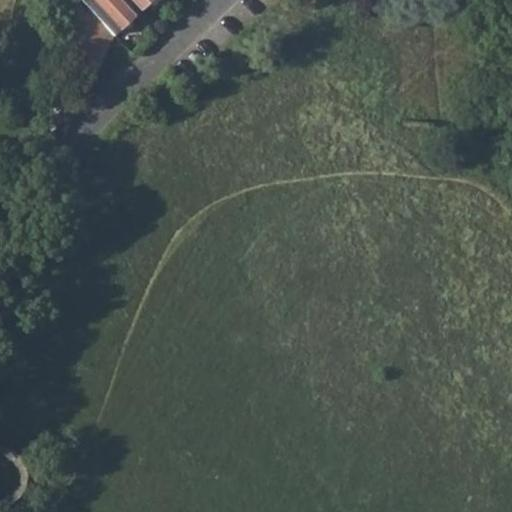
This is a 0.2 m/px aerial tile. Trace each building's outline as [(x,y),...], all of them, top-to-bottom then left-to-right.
[(120,0),(77,0),(111,35),(134,15),(120,0)] [(130,0),(139,10),(149,0),(130,0)] [(83,14),(60,58),(84,73),(105,35),(83,14)] [(21,69),(15,83),(26,88),(32,75),(21,69)] [(26,88),(15,83),(14,83),(3,107),(15,114),(27,89),(26,88)]
